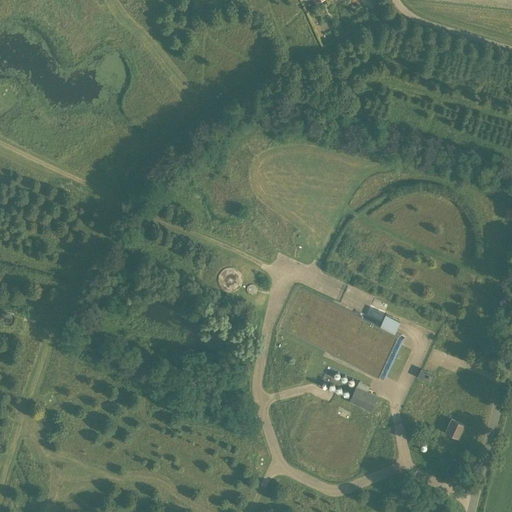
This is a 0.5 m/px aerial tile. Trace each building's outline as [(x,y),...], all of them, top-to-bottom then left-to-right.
[(281,329),(382,375),(385,377),(404,336),(300,287),(281,329)] [(367,315),(382,321),(386,310),(371,305),(367,315)] [(388,309),(383,322),(398,328),(403,316),(388,309)] [(421,369),(418,376),(430,381),(433,374),(421,369)] [(326,387),(349,396),(356,380),(332,371),(326,387)] [(367,391),(369,385),(359,380),(350,400),(371,409),(377,396),(367,391)] [(451,418),(446,430),(457,436),(463,424),(451,418)]
